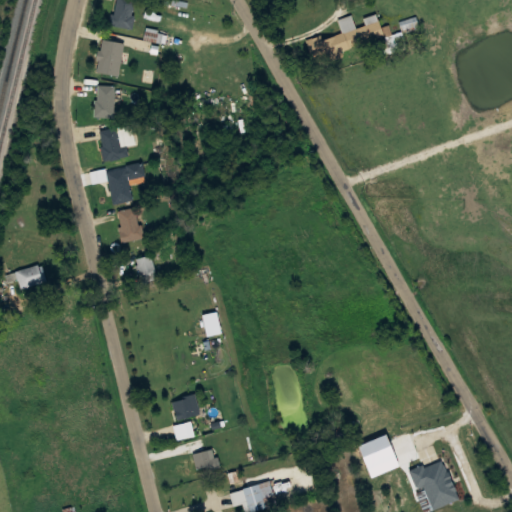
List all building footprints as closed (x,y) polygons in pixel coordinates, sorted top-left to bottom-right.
[(135,0),(113,0),(110,25),(131,28),(135,0)] [(352,15),(339,19),(343,35),(309,44),(313,59),(385,40),(378,14),(365,18),(367,25),(355,28),(352,15)] [(393,51),(407,46),(402,32),(388,38),(393,51)] [(102,75),(121,77),(125,40),(107,38),(102,75)] [(115,85),(95,85),(95,117),(115,117),(115,85)] [(99,130),(104,161),(130,157),(128,144),(121,145),(118,127),(99,130)] [(106,173),(115,205),(136,199),(127,167),(106,173)] [(119,208),(119,240),(140,240),(140,208),(119,208)] [(157,276),(152,254),(136,257),(141,280),(157,276)] [(48,282),(44,263),(17,270),(21,288),(48,282)] [(173,400),(179,419),(202,412),(196,393),(173,400)] [(198,469),(219,465),(216,448),(195,452),(198,469)] [(445,456),(410,468),(416,487),(424,484),(432,509),(459,500),(445,456)] [(246,485),(250,510),(276,506),(273,481),(246,485)]
